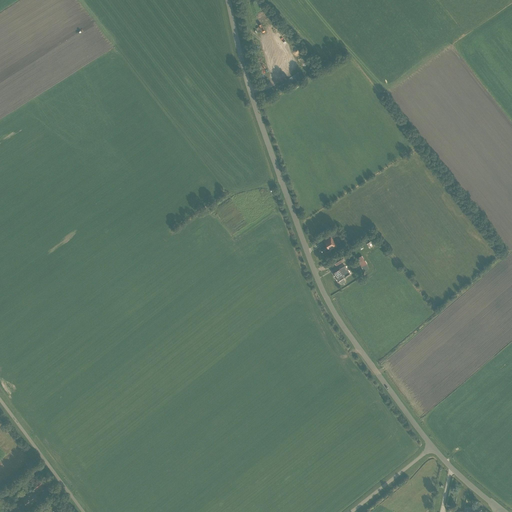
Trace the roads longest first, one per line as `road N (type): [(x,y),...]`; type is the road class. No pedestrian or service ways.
road 1 (unclassified): [(432,446),(320,287),(254,105),(227,0)]
road 2 (unclassified): [(83,511),(0,399)]
